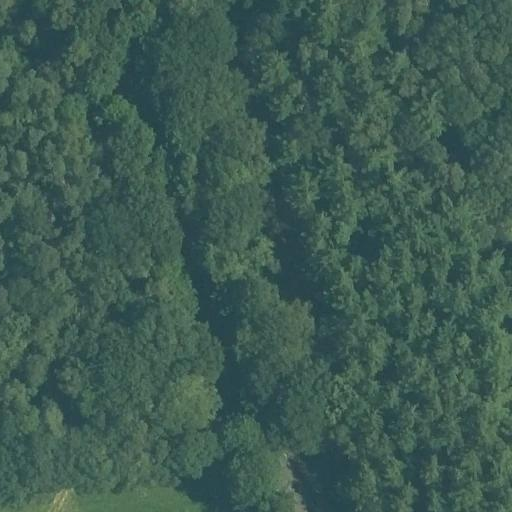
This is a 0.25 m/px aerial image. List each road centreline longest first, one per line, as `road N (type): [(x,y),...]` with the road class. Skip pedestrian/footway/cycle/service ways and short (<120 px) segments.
road 1 (tertiary): [(302,511),(218,346),(156,182),(110,0)]
road 2 (track): [(0,464),(259,433)]
